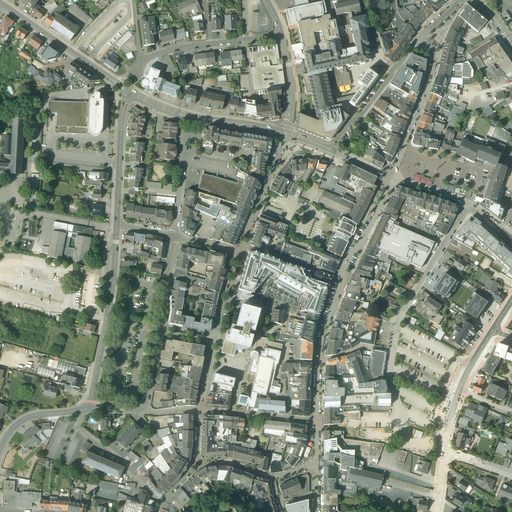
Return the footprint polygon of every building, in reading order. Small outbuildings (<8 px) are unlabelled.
[(38,0),(18,0),(20,1),(19,2),(27,7),(27,6),(29,8),(30,6),(32,8),(35,4),(36,5),(38,0)] [(198,5),(196,5),(196,4),(195,0),(191,2),(185,5),(179,7),(181,12),(185,11),(185,12),(194,8),(196,13),(195,13),(195,14),(201,11),(198,5)] [(357,0),(356,0),(334,5),(335,11),(336,15),(348,13),(350,12),(355,11),(355,14),(361,13),(357,0)] [(398,13),(397,9),(395,0),(383,0),(385,5),(386,11),(389,21),(394,30),(397,34),(404,22),(398,13)] [(422,0),(422,4),(424,6),(425,6),(425,7),(424,7),(431,14),(432,13),(434,13),(435,11),(436,10),(431,3),(429,1),(429,0),(422,0)] [(435,0),(433,1),(431,3),(436,10),(448,1),(447,0),(448,0),(447,0),(435,0)] [(296,7),(285,10),(288,25),(294,24),(296,24),(309,21),(310,22),(319,20),(321,20),(321,18),(322,18),(327,16),(324,1),(308,5),(296,7)] [(145,2),(139,5),(142,11),(148,9),(145,2)] [(93,21),(75,3),(70,7),(89,25),(93,21)] [(36,5),(35,4),(32,8),(29,13),(34,16),(39,9),(40,8),(36,5)] [(414,5),(404,7),(406,10),(410,14),(416,8),(414,6),(414,5)] [(54,10),(56,12),(58,14),(64,11),(60,6),(54,10)] [(431,14),(424,7),(419,12),(426,19),(431,14)] [(467,7),(458,17),(452,27),(463,32),(466,25),(477,33),(486,23),(467,7)] [(403,13),(399,8),(397,9),(398,13),(404,22),(405,23),(407,25),(413,17),(410,14),(406,10),(403,13)] [(39,9),(34,16),(40,20),(44,13),(41,11),(39,9)] [(501,15),(511,30),(511,19),(506,11),(501,15)] [(419,12),(413,17),(420,24),(426,19),(419,12)] [(54,20),(50,26),(70,41),(78,30),(58,15),(54,20)] [(49,16),(44,23),(49,27),(50,26),(54,20),(53,18),(49,16)] [(319,20),(310,22),(312,35),(314,34),(315,40),(314,40),(315,46),(312,47),(313,50),(315,57),(317,57),(326,55),(328,55),(326,43),(339,40),(338,35),(335,21),(328,22),(328,21),(330,20),(329,16),(327,16),(322,18),(321,18),(321,20),(319,20)] [(148,18),(149,22),(146,22),(146,18),(140,19),(144,46),(154,45),(153,35),(156,34),(154,17),(148,18)] [(236,17),(225,18),(226,30),(237,30),(236,17)] [(317,57),(315,57),(313,50),(303,52),(305,59),(308,74),(307,74),(311,93),(316,115),(320,114),(334,111),(341,110),(341,109),(341,105),(333,107),(333,104),(332,101),(325,70),(328,70),(328,72),(331,71),(331,69),(333,69),(337,68),(337,70),(342,69),(342,67),(345,66),(348,66),(348,68),(353,67),(353,64),(356,64),(356,66),(365,64),(364,62),(368,61),(366,55),(365,46),(368,46),(365,34),(364,30),(368,29),(365,17),(352,20),(349,20),(348,21),(349,25),(351,33),(355,49),(353,49),(343,51),(341,52),(339,40),(326,43),(328,55),(326,55),(317,57)] [(413,17),(407,25),(414,31),(420,24),(413,17)] [(12,23),(5,18),(3,21),(0,25),(0,38),(3,40),(3,39),(5,36),(5,34),(8,31),(9,29),(12,23)] [(219,20),(211,21),(212,31),(220,31),(220,30),(220,24),(219,20)] [(312,35),(310,22),(309,21),(296,24),(300,44),(301,44),(302,47),(302,50),(301,50),(302,53),(303,52),(313,50),(312,47),(315,46),(314,40),(315,40),(314,34),(312,35)] [(407,25),(405,23),(404,22),(397,34),(398,36),(407,43),(408,42),(409,42),(411,39),(411,38),(412,36),(413,36),(415,33),(414,32),(414,31),(407,25)] [(202,24),(195,24),(195,32),(203,32),(202,24)] [(349,25),(338,28),(339,35),(338,35),(339,40),(341,52),(343,51),(353,49),(355,49),(351,33),(349,25)] [(452,27),(446,42),(457,47),(463,32),(452,27)] [(27,34),(20,29),(15,36),(22,41),(27,34)] [(184,29),(172,32),(174,39),(174,40),(174,42),(185,39),(184,29)] [(394,30),(390,32),(390,35),(391,37),(394,44),(402,50),(407,43),(398,36),(397,34),(394,30)] [(128,32),(122,38),(126,42),(132,36),(131,35),(128,32)] [(168,32),(159,34),(161,43),(168,42),(168,41),(170,40),(168,32)] [(371,45),(369,33),(368,33),(365,34),(368,46),(365,46),(366,55),(368,55),(368,52),(374,50),(373,44),(371,45)] [(391,37),(390,35),(380,38),(386,55),(384,57),(393,63),(402,50),(394,44),(391,37)] [(479,36),(469,41),(469,42),(472,47),(482,41),(479,36)] [(42,43),(33,37),(29,44),(35,47),(38,49),(42,43)] [(122,38),(116,44),(118,47),(120,48),(126,42),(122,38)] [(494,38),(468,53),(469,57),(471,60),(478,56),(491,49),(499,44),(494,38)] [(457,47),(446,42),(439,65),(450,66),(451,65),(453,58),(453,55),(455,56),(456,52),(462,54),(463,49),(457,47)] [(24,46),(21,43),(15,52),(19,54),(21,50),(24,46)] [(277,44),(247,48),(253,92),(263,90),(266,90),(283,88),(285,87),(282,65),(283,65),(283,64),(282,60),(282,59),(281,59),(279,59),(277,44)] [(499,44),(491,49),(492,50),(494,49),(499,58),(497,59),(498,62),(507,56),(499,44)] [(45,49),(40,57),(47,62),(55,60),(60,54),(48,45),(45,49)] [(45,49),(42,47),(37,55),(40,57),(45,49)] [(494,49),(492,50),(491,49),(478,56),(480,58),(484,66),(485,67),(497,59),(499,58),(494,49)] [(33,57),(21,50),(19,54),(29,61),(33,57)] [(302,53),(301,50),(294,52),(294,54),(293,55),(296,65),(300,64),(300,63),(302,62),(302,60),(305,59),(303,52),(302,53)] [(241,51),(230,52),(231,62),(242,60),(241,51)] [(230,52),(220,54),(221,61),(222,68),(232,66),(231,62),(230,52)] [(214,54),(205,55),(206,65),(206,66),(213,65),(212,64),(215,63),(214,54)] [(205,55),(194,56),(195,66),(206,65),(205,55)] [(426,61),(411,55),(407,61),(404,65),(411,68),(413,65),(418,66),(418,70),(424,73),(426,61)] [(468,62),(467,62),(468,64),(475,61),(480,58),(478,56),(471,60),(468,62)] [(498,62),(497,62),(498,63),(501,68),(507,76),(509,80),(511,78),(511,63),(507,56),(498,62)] [(104,64),(113,70),(116,66),(118,63),(109,57),(107,60),(104,64)] [(185,58),(177,60),(179,68),(187,66),(185,58)] [(480,58),(475,61),(479,69),(484,66),(480,58)] [(467,62),(465,63),(461,64),(451,65),(450,66),(439,65),(436,78),(462,79),(467,79),(472,78),(473,72),(468,64),(467,62)] [(78,67),(71,63),(67,69),(74,74),(78,67)] [(27,70),(35,76),(38,71),(35,69),(35,68),(30,65),(27,70)] [(404,65),(389,85),(400,91),(404,85),(409,87),(406,94),(416,100),(419,92),(424,73),(418,70),(416,75),(409,71),(411,68),(404,65)] [(501,68),(497,70),(493,65),(484,71),(489,79),(493,77),(496,83),(507,76),(501,68)] [(345,66),(342,67),(342,69),(337,70),(337,68),(333,69),(337,87),(351,84),(348,73),(347,73),(345,66)] [(101,82),(79,67),(78,67),(74,74),(72,77),(78,81),(78,80),(85,85),(95,83),(95,84),(99,83),(99,82),(101,82)] [(154,69),(150,67),(145,79),(146,80),(145,80),(144,80),(143,81),(142,82),(141,84),(142,85),(142,87),(143,88),(145,88),(146,88),(148,87),(150,88),(150,90),(153,91),(158,78),(160,73),(154,70),(154,69)] [(53,74),(47,70),(43,75),(43,74),(39,80),(49,87),(54,79),(57,75),(54,73),(53,74)] [(349,103),(356,108),(367,93),(366,92),(367,90),(368,91),(378,78),(368,70),(358,83),(362,86),(354,96),(351,100),(349,103)] [(43,74),(38,71),(35,76),(34,77),(39,80),(43,74)] [(307,74),(302,75),(306,94),(311,93),(307,74)] [(467,79),(462,79),(462,85),(468,86),(478,81),(476,77),(472,78),(467,79)] [(165,81),(158,78),(153,91),(161,93),(165,82),(165,81)] [(462,79),(436,78),(433,85),(444,90),(458,95),(460,96),(460,91),(455,90),(456,85),(462,85),(462,79)] [(181,87),(165,82),(161,93),(170,96),(171,97),(172,97),(177,99),(181,87)] [(485,82),(480,85),(482,91),(489,89),(485,82)] [(444,90),(433,85),(430,94),(438,97),(438,98),(438,99),(441,100),(444,90)] [(283,88),(266,90),(268,98),(269,104),(268,105),(269,106),(279,105),(279,104),(280,104),(281,103),(282,101),(282,99),(281,99),(281,96),(283,96),(283,95),(283,93),(284,92),(283,88)] [(197,91),(187,89),(184,102),(194,105),(197,91)] [(406,100),(387,89),(384,93),(400,103),(402,104),(406,100)] [(458,95),(444,90),(441,100),(452,105),(454,101),(453,101),(454,99),(456,100),(458,95)] [(502,91),(496,94),(498,101),(505,97),(502,91)] [(214,94),(203,92),(200,106),(211,108),(214,94)] [(400,103),(384,93),(379,99),(389,105),(395,109),(399,111),(401,105),(402,104),(400,103)] [(407,95),(404,93),(403,96),(407,98),(406,100),(414,104),(416,100),(407,95)] [(93,96),(92,98),(90,99),(89,101),(89,103),(88,128),(88,131),(89,133),(91,135),(93,136),(95,137),(97,136),(99,135),(100,134),(101,132),(102,131),(103,129),(104,104),(104,101),(103,100),(102,98),(100,96),(99,95),(97,94),(95,95),(93,96)] [(224,97),(214,94),(211,108),(221,111),(224,97)] [(438,97),(430,94),(427,101),(435,105),(438,99),(438,98),(438,97)] [(230,99),(227,111),(228,111),(228,112),(228,113),(230,113),(232,113),(232,114),(234,114),(234,113),(236,113),(237,113),(239,104),(238,101),(230,100),(230,99)] [(379,99),(373,106),(383,113),(389,105),(379,99)] [(254,102),(246,100),(245,103),(245,110),(244,114),(246,115),(247,115),(248,116),(249,117),(251,117),(252,117),(253,117),(254,116),(257,117),(255,107),(254,102)] [(406,100),(402,104),(401,105),(411,111),(414,104),(406,100)] [(89,103),(48,101),(48,114),(57,114),(56,126),(56,127),(59,127),(67,127),(67,134),(68,134),(87,135),(87,128),(88,128),(89,103)] [(435,105),(427,101),(424,110),(432,113),(434,110),(448,115),(448,114),(449,112),(443,109),(435,105)] [(241,104),(239,104),(237,113),(244,114),(245,110),(245,105),(241,104)] [(259,106),(255,107),(257,117),(268,116),(268,114),(269,113),(269,115),(270,115),(270,118),(271,118),(273,118),(274,118),(273,118),(275,117),(275,118),(276,118),(276,117),(278,117),(278,114),(280,114),(281,114),(279,105),(269,106),(268,105),(267,105),(266,105),(259,106)] [(411,111),(401,105),(399,111),(397,114),(408,119),(411,111)] [(489,106),(482,109),(488,118),(494,114),(489,106)] [(141,110),(138,114),(133,110),(132,110),(132,117),(145,118),(146,110),(141,110)] [(322,124),(320,114),(316,115),(317,121),(317,122),(298,114),(297,129),(324,140),(324,138),(329,140),(330,140),(331,140),(332,139),(348,117),(345,114),(342,112),(341,110),(334,111),(336,121),(322,124)] [(432,113),(424,110),(422,115),(432,118),(432,117),(433,115),(433,114),(432,113)] [(334,111),(320,114),(322,124),(336,121),(334,111)] [(25,114),(14,113),(12,137),(11,156),(11,164),(10,173),(10,174),(12,174),(12,175),(19,175),(19,174),(21,174),(23,136),(25,136),(25,132),(24,132),(25,114)] [(408,119),(397,114),(396,116),(400,118),(400,120),(406,122),(408,119)] [(464,133),(471,135),(473,130),(472,130),(477,116),(471,114),(464,133)] [(433,124),(430,123),(432,118),(422,115),(420,122),(429,126),(432,127),(433,124)] [(406,122),(400,120),(395,118),(396,117),(394,116),(392,119),(398,123),(405,126),(406,122)] [(145,118),(132,117),(132,126),(131,126),(131,134),(131,135),(131,137),(137,137),(140,137),(141,131),(142,131),(142,127),(143,127),(144,123),(145,123),(145,118)] [(397,127),(389,123),(384,119),(379,127),(385,131),(388,133),(391,134),(400,138),(403,130),(397,127)] [(405,126),(398,123),(392,119),(389,123),(397,127),(403,130),(405,126)] [(429,126),(420,122),(417,130),(422,131),(421,134),(425,135),(426,134),(427,131),(429,126)] [(177,124),(164,123),(163,126),(162,134),(162,138),(176,139),(176,133),(176,131),(177,131),(177,130),(177,128),(177,127),(177,124)] [(438,124),(434,123),(433,124),(432,127),(432,128),(443,131),(444,126),(438,124)] [(379,127),(372,124),(370,128),(383,136),(383,135),(385,131),(379,127)] [(216,129),(208,127),(208,129),(205,128),(201,152),(211,154),(213,144),(217,145),(217,144),(217,142),(219,130),(216,130),(216,129)] [(231,132),(219,130),(217,142),(229,144),(231,132)] [(436,137),(434,137),(428,136),(426,136),(425,135),(421,134),(422,131),(417,130),(414,136),(421,139),(421,138),(423,140),(426,140),(427,140),(433,141),(438,141),(438,138),(436,137)] [(243,134),(231,132),(229,144),(241,146),(241,145),(243,135),(243,134)] [(471,135),(464,133),(463,137),(462,140),(461,142),(457,153),(467,156),(474,137),(471,135)] [(391,134),(389,138),(388,142),(397,146),(400,138),(391,134)] [(447,143),(443,142),(441,150),(448,151),(451,144),(453,135),(450,134),(447,143)] [(243,135),(241,145),(259,148),(258,153),(267,155),(269,155),(271,143),(269,143),(270,141),(266,140),(266,139),(243,135)] [(421,139),(414,136),(412,143),(413,145),(425,147),(426,140),(423,140),(421,138),(421,139)] [(12,137),(5,137),(4,155),(11,156),(12,137)] [(484,140),(474,137),(467,156),(476,160),(477,158),(484,140)] [(388,142),(382,139),(380,138),(378,140),(377,142),(377,143),(380,146),(381,146),(382,147),(383,148),(385,147),(388,142)] [(506,146),(485,138),(484,140),(477,158),(497,166),(498,165),(502,155),(506,146)] [(438,141),(433,141),(427,140),(426,140),(425,147),(428,147),(428,149),(437,150),(440,142),(438,141)] [(461,142),(456,141),(456,145),(451,144),(448,151),(457,153),(461,142)] [(397,146),(388,142),(385,147),(395,152),(397,146)] [(137,143),(134,143),(133,148),(131,148),(130,152),(130,160),(130,163),(133,163),(139,163),(140,157),(141,157),(141,153),(142,153),(143,149),(144,149),(144,144),(137,143)] [(165,145),(161,144),(161,145),(160,159),(174,161),(174,160),(175,146),(165,145)] [(375,152),(369,147),(365,154),(373,157),(375,152)] [(395,152),(385,147),(383,148),(383,149),(384,150),(383,152),(385,154),(392,158),(395,152)] [(384,155),(376,148),(374,151),(375,152),(382,158),(384,155)] [(258,153),(254,152),(252,167),(256,170),(264,175),(264,173),(266,161),(266,160),(267,156),(267,155),(258,153)] [(382,158),(375,152),(373,157),(370,164),(381,169),(385,161),(383,159),(382,158)] [(392,158),(385,154),(384,155),(382,158),(385,161),(389,164),(392,158)] [(297,155),(294,156),(293,156),(291,157),(290,159),(290,162),(289,162),(291,168),(292,171),(294,175),(292,181),(294,183),(299,182),(303,176),(305,173),(305,170),(306,166),(307,160),(306,160),(306,159),(303,156),(301,155),(297,155)] [(316,161),(307,160),(306,166),(305,170),(305,173),(303,176),(302,179),(306,182),(308,180),(308,179),(312,173),(316,161)] [(322,162),(318,161),(317,164),(316,169),(313,175),(317,177),(320,170),(322,162)] [(289,162),(279,172),(277,175),(285,179),(292,171),(290,169),(291,168),(289,162)] [(326,163),(322,162),(320,170),(317,177),(320,178),(321,178),(324,171),(326,163)] [(0,163),(0,172),(10,173),(11,164),(6,164),(0,163)] [(345,165),(344,164),(343,164),(343,166),(342,168),(339,177),(336,185),(346,190),(348,185),(349,184),(345,183),(347,179),(346,178),(350,167),(349,167),(348,168),(347,167),(348,166),(347,166),(346,166),(345,166),(345,165)] [(377,178),(351,165),(350,167),(346,178),(347,179),(345,183),(349,184),(348,185),(353,187),(352,188),(355,189),(357,187),(358,187),(361,180),(373,186),(377,178)] [(511,169),(498,165),(497,166),(495,174),(505,177),(503,184),(505,184),(511,186),(511,169)] [(238,170),(236,168),(234,176),(236,180),(238,180),(239,180),(243,188),(248,176),(242,173),(238,170)] [(139,169),(132,169),(132,173),(130,173),(129,178),(129,186),(129,188),(135,189),(138,189),(138,182),(140,182),(140,178),(141,178),(141,174),(143,174),(143,169),(139,169)] [(264,175),(256,170),(253,179),(260,183),(264,175)] [(292,171),(285,179),(286,180),(289,181),(290,179),(292,181),(294,175),(292,171)] [(495,174),(492,173),(491,177),(489,177),(488,180),(490,181),(484,199),(486,200),(497,203),(503,184),(505,177),(495,174)] [(237,184),(211,176),(211,177),(202,174),(198,189),(210,192),(209,196),(209,197),(220,200),(218,205),(234,211),(234,213),(235,213),(238,206),(236,205),(243,188),(239,180),(238,180),(237,184)] [(431,186),(433,179),(415,174),(413,180),(431,186)] [(277,175),(273,184),(283,190),(284,190),(285,190),(290,181),(288,181),(289,181),(286,180),(285,179),(277,175)] [(250,177),(248,176),(243,188),(236,205),(238,206),(249,211),(260,183),(253,179),(250,177)] [(373,186),(361,180),(358,187),(359,187),(363,188),(373,193),(376,187),(373,186)] [(292,182),(287,192),(287,191),(288,193),(287,195),(290,196),(298,200),(303,190),(296,185),(295,184),(292,182)] [(283,190),(273,184),(272,185),(269,190),(270,190),(269,191),(280,196),(282,197),(284,193),(285,190),(284,190),(283,190)] [(503,184),(497,203),(499,204),(505,184),(503,184)] [(447,185),(446,191),(465,195),(466,190),(447,185)] [(100,187),(95,186),(95,192),(93,192),(93,196),(91,196),(91,199),(93,199),(101,199),(101,192),(100,192),(100,187)] [(363,188),(359,187),(356,194),(370,200),(373,193),(363,188)] [(404,189),(397,187),(392,196),(409,202),(408,207),(413,209),(417,194),(411,192),(411,191),(404,189)] [(354,205),(324,191),(322,194),(320,199),(319,202),(343,214),(349,216),(349,217),(359,222),(365,210),(354,206),(355,205),(354,204),(354,205)] [(356,194),(352,192),(350,195),(357,198),(356,201),(354,200),(352,204),(354,204),(355,205),(354,206),(365,210),(370,200),(356,194)] [(418,194),(417,193),(417,194),(413,209),(420,211),(425,212),(425,210),(430,197),(429,197),(429,196),(428,196),(428,195),(426,195),(425,195),(426,195),(424,194),(423,194),(422,194),(422,195),(420,194),(419,193),(418,194)] [(196,197),(186,194),(184,205),(194,209),(196,199),(198,198),(198,197),(196,197)] [(343,196),(342,199),(352,204),(354,200),(343,195),(343,196)] [(392,196),(383,215),(402,223),(400,228),(408,231),(411,226),(415,228),(418,219),(418,216),(420,211),(413,209),(408,207),(409,202),(392,196)] [(220,200),(209,197),(208,201),(212,202),(218,205),(220,200)] [(430,197),(425,210),(433,213),(437,199),(436,199),(437,199),(430,197)] [(440,200),(437,199),(433,213),(439,215),(441,210),(444,202),(444,201),(443,200),(442,200),(441,199),(440,200)] [(497,203),(486,200),(485,204),(481,203),(480,206),(501,221),(503,215),(502,215),(503,214),(504,212),(504,211),(504,210),(505,208),(498,206),(499,204),(497,203)] [(452,204),(451,204),(451,205),(450,204),(450,203),(448,203),(448,202),(446,202),(444,202),(441,210),(447,212),(445,216),(448,217),(450,217),(454,219),(454,217),(455,217),(456,215),(455,215),(456,213),(456,212),(457,211),(456,211),(456,210),(457,211),(457,209),(458,207),(455,206),(454,205),(454,206),(454,205),(452,205),(452,204)] [(184,205),(183,204),(182,219),(192,220),(194,221),(198,222),(198,221),(199,218),(195,217),(198,211),(194,209),(184,205)] [(234,211),(218,205),(217,208),(220,209),(234,216),(235,213),(234,213),(234,211)] [(101,206),(92,206),(92,209),(92,214),(92,216),(100,216),(101,206)] [(134,206),(127,206),(126,218),(133,218),(134,208),(134,206)] [(217,208),(212,206),(208,215),(215,218),(220,209),(217,208)] [(249,211),(238,206),(235,213),(234,216),(237,217),(245,220),(249,211)] [(141,208),(134,208),(133,218),(137,219),(137,220),(139,220),(140,220),(141,209),(141,208)] [(148,210),(141,209),(140,220),(144,220),(144,221),(147,221),(147,222),(148,210)] [(234,216),(220,209),(215,218),(220,220),(231,225),(233,226),(237,217),(234,216)] [(155,211),(148,210),(147,222),(150,222),(150,221),(154,221),(155,211)] [(447,212),(441,210),(439,215),(438,216),(436,221),(440,223),(443,224),(445,216),(447,212)] [(162,211),(155,211),(154,221),(154,222),(158,223),(158,224),(161,224),(161,223),(162,211)] [(171,212),(162,211),(161,223),(165,223),(165,224),(168,224),(170,222),(170,220),(171,220),(171,217),(171,212)] [(342,217),(331,212),(329,216),(341,220),(341,221),(343,218),(343,217),(342,217)] [(349,216),(343,214),(342,217),(343,217),(343,218),(356,225),(357,225),(359,222),(349,217),(349,216)] [(288,227),(261,215),(258,222),(286,233),(288,227)] [(381,219),(368,246),(377,250),(389,255),(395,257),(421,269),(430,253),(434,243),(408,231),(400,228),(401,224),(383,215),(381,219)] [(426,222),(423,231),(429,234),(431,230),(436,221),(438,216),(432,215),(432,216),(429,215),(426,222)] [(448,217),(445,216),(443,224),(450,227),(454,219),(450,217),(448,217)] [(476,242),(482,248),(493,235),(472,216),(457,233),(454,239),(465,245),(472,249),(476,242)] [(245,220),(237,217),(233,226),(241,230),(245,220)] [(356,225),(343,218),(341,221),(341,220),(340,222),(339,221),(337,225),(335,223),(333,227),(334,228),(333,231),(335,232),(334,236),(332,235),(331,235),(333,236),(348,242),(347,243),(348,243),(351,235),(353,236),(356,229),(355,228),(356,225)] [(192,220),(182,219),(180,230),(182,232),(191,238),(195,230),(196,228),(193,227),(194,226),(194,225),(193,225),(193,224),(192,224),(191,224),(192,220)] [(426,222),(418,219),(415,228),(423,231),(426,222)] [(231,225),(220,220),(212,239),(217,241),(224,243),(231,225)] [(68,225),(55,222),(53,230),(53,231),(66,234),(68,225)] [(286,233),(258,222),(250,245),(260,249),(262,242),(263,238),(265,232),(267,233),(270,234),(271,238),(274,236),(275,238),(277,237),(278,240),(281,238),(284,239),(286,233)] [(440,223),(435,232),(444,236),(450,227),(443,224),(440,223)] [(92,229),(68,225),(66,234),(65,237),(70,238),(77,239),(78,236),(89,239),(90,236),(92,230),(92,229)] [(233,226),(231,225),(224,243),(234,246),(241,230),(233,226)] [(53,231),(52,231),(52,232),(50,247),(48,253),(48,256),(47,257),(61,259),(61,258),(63,247),(65,237),(66,234),(53,231)] [(145,235),(134,233),(134,234),(134,242),(137,243),(144,244),(143,244),(144,244),(145,235)] [(132,235),(129,234),(129,235),(126,234),(124,245),(127,246),(133,247),(134,242),(134,234),(132,234),(132,235)] [(155,237),(145,235),(144,244),(147,245),(147,246),(152,247),(155,237)] [(348,242),(333,236),(331,235),(326,247),(328,248),(326,251),(334,254),(336,255),(341,258),(348,243),(347,243),(348,242)] [(511,252),(493,235),(482,248),(502,267),(506,270),(502,275),(511,281),(511,252)] [(89,239),(78,236),(77,239),(75,249),(73,260),(73,262),(86,264),(91,239),(89,239)] [(163,239),(155,237),(152,247),(154,248),(154,247),(159,248),(158,257),(158,258),(160,258),(163,259),(166,242),(163,239)] [(280,243),(278,247),(273,249),(274,251),(272,252),(273,254),(279,256),(280,255),(285,240),(284,239),(283,241),(280,243)] [(465,245),(454,239),(453,239),(450,244),(462,250),(465,245)] [(137,243),(134,242),(133,247),(133,254),(136,255),(139,256),(140,257),(141,252),(136,251),(137,243)] [(313,260),(315,255),(313,254),(312,256),(308,255),(309,253),(308,252),(285,244),(281,256),(309,265),(311,259),(313,260)] [(465,245),(462,250),(471,255),(471,254),(473,251),(473,250),(472,249),(465,245)] [(323,250),(311,246),(308,252),(309,253),(308,255),(312,256),(313,254),(315,255),(323,258),(324,254),(322,253),(323,250)] [(377,250),(368,246),(363,256),(374,258),(377,251),(377,250)] [(68,248),(63,247),(61,258),(73,260),(75,249),(68,248)] [(209,253),(187,248),(186,250),(180,249),(178,256),(177,256),(175,268),(186,271),(187,271),(188,265),(187,265),(188,261),(207,265),(209,253)] [(389,255),(377,250),(377,251),(374,258),(377,258),(376,261),(377,262),(381,263),(390,265),(391,261),(387,259),(388,258),(389,255)] [(259,255),(255,254),(249,252),(241,281),(239,290),(240,290),(242,291),(251,293),(252,294),(258,287),(262,283),(265,280),(268,276),(271,272),(274,274),(277,275),(277,276),(277,277),(277,279),(277,280),(277,281),(276,281),(276,282),(275,282),(274,281),(273,281),(278,287),(281,290),(285,293),(288,295),(292,297),(295,298),(298,299),(297,299),(298,297),(300,295),(302,294),(304,294),(305,295),(306,295),(306,296),(307,296),(307,297),(308,298),(308,299),(308,301),(307,303),(306,305),(305,307),(304,308),(302,310),(301,311),(303,312),(308,312),(313,313),(318,315),(318,311),(318,306),(319,305),(320,302),(321,299),(324,295),(326,291),(326,290),(326,289),(326,288),(327,286),(326,286),(327,286),(329,286),(314,280),(312,280),(308,279),(310,272),(306,271),(300,270),(297,269),(291,267),(285,265),(279,263),(274,260),(270,258),(266,257),(263,256),(263,255),(262,255),(261,255),(259,255)] [(226,256),(217,254),(217,255),(209,253),(207,265),(214,267),(214,268),(223,270),(226,256)] [(333,257),(325,253),(324,254),(323,258),(338,264),(338,265),(340,260),(335,258),(336,255),(334,254),(333,257)] [(315,255),(313,260),(327,265),(325,270),(334,273),(338,265),(338,264),(323,258),(315,255)] [(374,258),(363,256),(360,261),(358,265),(362,267),(372,270),(371,272),(377,274),(378,271),(381,272),(381,271),(379,270),(381,263),(377,262),(376,261),(377,258),(374,258)] [(129,259),(124,258),(124,265),(133,266),(133,259),(133,258),(130,258),(129,258),(129,259)] [(458,258),(454,265),(463,271),(467,264),(458,258)] [(390,265),(381,263),(379,270),(381,271),(381,272),(383,273),(387,274),(390,265)] [(156,265),(151,264),(151,267),(150,273),(161,275),(162,266),(158,266),(158,265),(156,265)] [(372,270),(362,267),(358,265),(356,270),(371,274),(371,272),(372,270)] [(186,271),(175,268),(174,273),(186,276),(186,271)] [(214,268),(212,273),(224,276),(225,270),(223,270),(214,268)] [(371,274),(356,270),(353,275),(359,276),(371,278),(372,274),(371,274)] [(319,272),(316,272),(310,271),(310,272),(308,279),(312,280),(314,280),(329,286),(332,277),(319,272)] [(381,272),(378,271),(377,274),(374,280),(378,282),(381,276),(382,276),(383,273),(381,272)] [(186,276),(174,273),(173,281),(204,289),(219,293),(222,283),(217,281),(211,279),(207,278),(206,277),(205,281),(186,276)] [(225,278),(224,276),(212,273),(211,279),(217,281),(222,283),(222,281),(224,280),(225,278)] [(455,279),(445,273),(441,280),(440,279),(437,283),(438,283),(434,290),(446,298),(449,294),(450,294),(456,286),(455,285),(458,281),(455,279)] [(373,282),(360,279),(360,280),(358,279),(359,276),(353,275),(352,277),(349,285),(368,291),(372,291),(373,292),(378,293),(385,277),(382,276),(381,276),(378,282),(374,280),(373,282)] [(185,288),(186,284),(174,281),(171,297),(183,299),(185,292),(186,291),(186,290),(185,288)] [(493,283),(492,282),(491,282),(490,282),(489,283),(485,288),(488,290),(502,300),(504,296),(501,294),(501,293),(499,293),(496,291),(499,288),(500,288),(500,286),(500,285),(494,281),(493,283)] [(186,290),(186,291),(187,291),(189,293),(189,295),(196,297),(197,295),(199,293),(203,294),(204,289),(186,284),(185,288),(186,290)] [(349,285),(346,292),(358,295),(359,293),(367,294),(367,293),(368,291),(349,285)] [(406,291),(399,287),(395,293),(402,297),(406,291)] [(480,296),(482,293),(474,288),(472,291),(477,294),(480,296)] [(219,293),(204,289),(203,294),(202,297),(200,296),(198,302),(204,304),(216,307),(219,293)] [(251,293),(242,291),(240,290),(239,293),(239,295),(239,297),(239,300),(239,301),(239,300),(242,300),(244,300),(247,299),(249,298),(249,299),(251,298),(254,297),(250,296),(251,293)] [(502,300),(488,290),(486,292),(489,293),(488,294),(492,297),(500,303),(502,300)] [(358,295),(346,292),(343,299),(355,301),(360,302),(363,302),(364,298),(359,298),(360,295),(358,295)] [(465,311),(477,319),(482,313),(483,313),(485,310),(484,309),(489,302),(480,296),(477,294),(474,299),(473,298),(467,307),(468,307),(465,311)] [(171,311),(182,313),(184,299),(183,299),(171,297),(170,302),(171,302),(170,306),(171,306),(171,311)] [(429,297),(428,297),(427,298),(424,303),(420,301),(415,310),(423,315),(427,309),(436,315),(442,307),(429,297)] [(355,301),(343,299),(339,310),(351,314),(351,313),(355,301)] [(216,307),(204,304),(201,319),(212,321),(213,321),(215,312),(216,307)] [(236,326),(233,325),(230,336),(226,335),(221,353),(234,356),(235,352),(238,352),(238,353),(242,353),(242,351),(247,350),(246,352),(247,351),(248,350),(249,349),(250,348),(250,347),(253,336),(248,335),(250,330),(254,331),(260,310),(242,305),(236,326)] [(275,311),(273,310),(271,322),(282,325),(283,313),(275,311)] [(351,314),(339,310),(335,320),(359,324),(362,324),(364,324),(367,315),(351,313),(351,314)] [(182,313),(171,311),(169,324),(183,326),(184,317),(181,316),(182,313)] [(315,314),(308,313),(303,312),(301,317),(306,319),(317,322),(319,316),(315,314)] [(388,320),(377,314),(375,318),(380,320),(386,322),(388,320)] [(369,315),(367,315),(364,324),(362,324),(368,332),(375,333),(380,320),(375,318),(369,315)] [(439,315),(434,322),(438,324),(443,318),(439,315)] [(194,319),(184,317),(183,326),(182,328),(192,330),(192,331),(204,333),(204,331),(210,332),(211,326),(212,321),(201,319),(200,324),(194,323),(194,319)] [(417,320),(411,317),(408,322),(414,325),(417,320)] [(301,321),(289,318),(287,319),(285,328),(281,328),(281,332),(280,334),(301,340),(301,337),(305,322),(303,322),(303,321),(302,321),(302,320),(301,320),(301,321)] [(317,322),(306,319),(306,321),(305,322),(301,337),(301,340),(304,341),(311,345),(312,342),(313,341),(314,339),(313,339),(315,333),(314,333),(316,327),(317,324),(317,322)] [(335,320),(332,329),(352,332),(357,333),(359,324),(335,320)] [(466,322),(461,329),(457,326),(455,330),(458,332),(452,340),(455,342),(455,343),(460,346),(463,348),(475,330),(476,329),(471,325),(466,322)] [(474,322),(471,325),(476,329),(475,330),(478,332),(481,327),(474,322)] [(368,332),(362,324),(359,324),(357,333),(358,337),(359,343),(360,343),(373,345),(375,333),(368,332)] [(95,327),(87,325),(86,328),(85,331),(91,333),(94,333),(95,327)] [(352,332),(332,329),(329,340),(340,342),(341,342),(342,342),(344,342),(345,340),(347,340),(351,340),(352,332)] [(441,340),(445,333),(439,329),(435,337),(441,340)] [(282,345),(267,342),(268,339),(260,338),(260,334),(258,334),(256,341),(257,341),(255,350),(254,350),(254,351),(255,351),(254,352),(252,352),(251,353),(250,354),(249,356),(250,358),(251,359),(252,360),(248,374),(248,375),(248,374),(255,375),(251,392),(257,394),(265,396),(266,392),(270,392),(271,386),(276,364),(277,365),(282,345)] [(301,340),(280,334),(279,341),(291,342),(295,343),(294,354),(296,354),(295,358),(299,359),(300,359),(300,360),(311,361),(312,345),(311,345),(304,341),(301,340)] [(358,337),(351,340),(347,340),(351,348),(359,343),(358,337)] [(340,342),(329,340),(326,357),(335,355),(341,353),(340,351),(339,351),(338,349),(340,342)] [(345,340),(344,342),(342,342),(341,342),(344,347),(340,348),(342,352),(351,348),(347,340),(345,340)] [(191,344),(174,341),(174,342),(166,341),(165,349),(164,349),(163,351),(162,351),(160,358),(171,361),(173,352),(189,355),(191,344)] [(205,347),(191,344),(189,355),(194,356),(202,357),(205,347)] [(511,350),(509,350),(509,348),(499,345),(498,349),(496,348),(483,371),(492,376),(501,359),(505,360),(511,362),(511,350)] [(384,351),(375,350),(374,352),(371,351),(370,357),(361,356),(360,356),(364,367),(369,366),(372,382),(381,380),(382,381),(387,353),(384,351)] [(359,351),(346,356),(348,363),(346,363),(349,370),(348,370),(350,375),(351,379),(355,378),(357,384),(372,382),(369,366),(364,367),(360,356),(361,356),(359,351)] [(202,357),(194,356),(192,367),(202,368),(203,366),(202,365),(203,358),(202,357)] [(345,357),(337,358),(339,365),(346,363),(348,363),(346,356),(345,357)] [(78,364),(59,358),(58,362),(75,367),(77,367),(78,364)] [(58,362),(49,359),(47,366),(56,369),(60,370),(73,374),(73,373),(75,367),(58,362)] [(47,366),(39,364),(36,374),(53,379),(55,373),(56,369),(47,366)] [(310,364),(284,364),(283,364),(282,365),(281,373),(285,373),(288,373),(293,372),(298,373),(302,373),(310,374),(311,365),(310,364)] [(339,365),(332,366),(331,366),(325,366),(325,377),(335,378),(337,378),(340,378),(341,379),(341,376),(341,375),(338,374),(339,373),(338,371),(346,370),(345,364),(339,365)] [(77,367),(75,367),(73,373),(83,376),(85,369),(86,370),(86,369),(77,367)] [(192,367),(188,367),(186,379),(199,381),(202,368),(192,367)] [(74,376),(65,374),(65,375),(63,376),(63,378),(64,379),(64,380),(72,382),(73,378),(74,376)] [(226,395),(231,396),(235,379),(215,374),(210,393),(218,395),(218,394),(226,395)] [(166,375),(157,375),(156,382),(156,383),(167,384),(168,379),(168,375),(166,375)] [(480,377),(479,377),(476,383),(483,386),(485,380),(480,377)] [(73,378),(72,382),(71,385),(70,385),(70,386),(71,386),(80,388),(82,380),(73,378)] [(310,379),(303,379),(296,378),(295,378),(289,378),(289,386),(298,387),(310,387),(310,379)] [(342,386),(334,387),(334,386),(332,386),(332,392),(345,391),(346,391),(346,396),(357,396),(356,391),(352,391),(351,387),(352,387),(352,384),(357,384),(355,378),(351,379),(347,379),(347,382),(347,383),(342,383),(342,386)] [(170,379),(168,379),(167,384),(184,387),(185,382),(175,380),(170,379)] [(199,381),(186,379),(185,382),(184,387),(197,390),(199,381)] [(372,382),(357,384),(358,389),(373,389),(373,391),(389,390),(386,381),(382,381),(381,380),(372,382)] [(332,381),(324,381),(324,398),(332,397),(332,392),(332,386),(332,381)] [(50,384),(45,383),(43,389),(45,390),(43,395),(55,398),(57,391),(61,392),(62,388),(57,386),(56,389),(49,387),(50,384)] [(167,384),(156,383),(155,391),(165,393),(167,384)] [(476,383),(473,391),(481,394),(484,386),(483,386),(476,383)] [(184,387),(167,384),(165,393),(172,394),(173,393),(178,393),(176,401),(182,400),(184,387)] [(492,384),(491,386),(487,394),(488,395),(488,393),(495,396),(499,388),(492,384)] [(280,388),(271,386),(270,392),(279,394),(280,388)] [(197,390),(184,387),(182,400),(185,400),(195,401),(195,399),(196,399),(197,397),(196,397),(197,396),(197,394),(197,393),(198,392),(197,391),(197,390)] [(507,391),(499,388),(495,396),(503,400),(502,401),(503,401),(507,392),(507,391)] [(310,392),(300,392),(291,391),(289,391),(290,396),(292,400),(310,401),(310,392)] [(250,398),(248,398),(248,397),(240,395),(237,405),(246,407),(246,406),(248,407),(247,408),(253,410),(257,394),(251,392),(250,398)] [(218,395),(210,393),(209,395),(208,395),(207,399),(208,399),(207,401),(219,403),(220,398),(224,399),(226,395),(218,394),(218,395)] [(265,396),(257,394),(253,410),(252,411),(261,412),(261,413),(264,413),(264,412),(268,413),(269,401),(270,397),(265,396)] [(389,394),(378,395),(378,402),(377,403),(378,403),(378,405),(377,405),(390,406),(390,405),(390,403),(390,395),(390,394),(389,394)] [(207,401),(206,405),(208,407),(222,409),(225,409),(225,410),(226,410),(226,409),(229,410),(229,407),(230,407),(230,406),(229,406),(230,403),(231,396),(226,395),(224,399),(220,398),(219,403),(207,401)] [(357,396),(346,396),(340,397),(340,407),(341,406),(359,405),(362,405),(377,405),(378,405),(378,403),(377,403),(378,402),(378,395),(357,396)] [(332,397),(324,398),(324,408),(337,408),(340,407),(338,407),(338,397),(340,397),(332,397)] [(182,400),(168,401),(168,405),(168,408),(185,406),(185,400),(182,400)] [(284,402),(269,401),(268,413),(282,414),(281,415),(285,415),(285,412),(285,408),(284,402)] [(488,409),(478,405),(477,406),(470,403),(463,419),(481,427),(483,423),(482,423),(488,409)] [(309,408),(292,406),(292,410),(291,415),(309,416),(309,408)] [(357,411),(345,412),(346,418),(346,421),(347,421),(355,420),(357,418),(360,418),(360,419),(360,411),(357,411)] [(342,414),(324,415),(324,425),(340,424),(339,418),(346,418),(345,412),(341,413),(342,414)] [(193,415),(181,415),(181,421),(181,423),(184,423),(193,422),(193,415)] [(506,418),(501,415),(498,423),(503,425),(506,418)] [(214,422),(203,421),(202,438),(211,437),(213,437),(213,432),(211,432),(211,427),(219,428),(218,416),(214,416),(214,422)] [(232,417),(223,416),(222,429),(228,429),(228,427),(227,427),(227,426),(231,426),(232,417)] [(110,419),(101,419),(101,431),(110,431),(110,419)] [(306,425),(294,424),(290,423),(290,424),(269,421),(265,421),(264,428),(264,429),(284,431),(285,429),(288,430),(287,433),(291,433),(306,436),(307,427),(306,425)] [(193,422),(184,423),(184,428),(184,431),(192,432),(193,422)] [(49,423),(36,425),(29,431),(27,431),(23,435),(23,437),(25,439),(20,445),(23,448),(21,451),(25,455),(30,450),(26,447),(30,444),(31,445),(34,442),(37,446),(40,443),(37,439),(40,436),(39,435),(44,431),(50,430),(49,423)] [(134,424),(117,443),(125,449),(141,430),(134,424)] [(173,424),(167,424),(168,428),(169,431),(170,435),(171,435),(171,436),(177,433),(176,430),(176,429),(174,424),(173,424)] [(284,431),(264,429),(263,437),(267,437),(267,438),(276,441),(285,432),(284,431)] [(169,431),(158,434),(162,439),(166,437),(167,436),(170,435),(169,431)] [(184,431),(183,431),(182,442),(190,442),(192,442),(192,432),(184,431)] [(342,432),(324,431),(323,441),(336,438),(342,439),(342,432)] [(151,437),(147,432),(143,437),(147,441),(151,437)] [(179,442),(177,433),(171,436),(171,435),(170,435),(167,436),(170,442),(172,446),(173,448),(175,448),(182,447),(182,442),(179,442)] [(466,436),(459,433),(455,447),(464,450),(465,446),(463,446),(465,441),(470,443),(471,439),(468,438),(468,436),(466,436)] [(236,436),(231,435),(231,438),(231,441),(229,442),(228,442),(228,445),(234,446),(242,448),(243,443),(249,445),(249,443),(241,442),(236,442),(236,438),(236,436)] [(305,441),(290,437),(287,436),(286,441),(298,444),(305,445),(305,441)] [(147,441),(143,437),(141,439),(139,441),(147,449),(150,446),(151,445),(147,441)] [(211,437),(202,438),(201,458),(202,459),(212,458),(211,445),(211,437)] [(217,445),(211,445),(212,458),(213,458),(223,457),(223,442),(223,437),(217,437),(217,445)] [(226,442),(223,442),(223,457),(228,458),(228,445),(228,442),(229,442),(231,441),(231,438),(228,438),(228,440),(226,440),(226,442)] [(265,438),(263,445),(261,452),(265,453),(269,439),(265,438)] [(336,438),(323,441),(324,454),(329,454),(329,451),(339,451),(339,454),(339,455),(342,455),(348,457),(353,458),(354,456),(355,441),(354,441),(342,439),(336,438)] [(505,444),(505,445),(503,444),(499,443),(496,452),(505,456),(508,450),(511,451),(511,448),(511,440),(508,439),(506,444),(505,444)] [(257,441),(250,440),(249,443),(249,445),(246,461),(257,464),(261,452),(254,451),(254,448),(255,448),(255,447),(257,441)] [(86,441),(81,448),(86,451),(90,444),(86,441)] [(297,445),(293,446),(285,443),(279,441),(277,445),(285,448),(284,452),(289,454),(299,459),(305,445),(298,444),(297,445)] [(369,443),(355,441),(354,456),(368,458),(367,463),(376,465),(383,445),(382,444),(374,443),(369,443)] [(182,442),(182,447),(182,450),(182,453),(181,459),(187,462),(188,463),(189,456),(190,442),(182,442)] [(242,448),(234,446),(233,458),(246,461),(249,445),(243,443),(242,448)] [(164,450),(160,454),(166,464),(171,460),(177,455),(175,452),(173,448),(172,446),(169,448),(167,449),(164,450)] [(182,447),(175,448),(173,448),(175,452),(177,455),(178,457),(180,458),(181,459),(182,453),(182,450),(182,447)] [(407,453),(401,451),(397,463),(403,465),(407,453)] [(124,468),(86,452),(81,463),(119,479),(124,468)] [(265,453),(261,452),(257,464),(259,464),(258,469),(266,471),(267,466),(269,454),(265,453)] [(283,456),(272,453),(270,464),(281,462),(283,456)] [(166,464),(160,454),(151,463),(156,469),(164,478),(167,475),(167,476),(169,474),(167,472),(170,469),(166,464)] [(299,459),(289,454),(284,461),(286,462),(287,463),(292,468),(299,459)] [(329,454),(324,454),(325,462),(333,462),(337,464),(340,465),(339,470),(346,471),(347,468),(361,471),(363,462),(353,460),(353,458),(348,457),(342,455),(339,455),(339,454),(335,454),(329,454)] [(177,455),(171,460),(166,464),(170,469),(172,471),(176,464),(180,458),(178,457),(177,455)] [(180,458),(176,464),(172,471),(178,478),(179,479),(181,476),(183,472),(184,472),(185,471),(185,470),(186,469),(186,468),(189,464),(189,463),(188,463),(187,462),(181,459),(180,458)] [(429,464),(420,460),(418,465),(417,464),(417,465),(419,466),(417,472),(426,475),(428,470),(426,470),(426,468),(427,469),(429,464)] [(135,463),(132,465),(133,468),(130,470),(135,476),(140,472),(137,469),(139,467),(139,466),(136,462),(135,463)] [(149,462),(144,466),(146,469),(149,474),(150,474),(156,469),(151,463),(149,462)] [(281,462),(270,464),(270,466),(271,473),(282,472),(283,471),(282,469),(281,462)] [(286,462),(281,462),(282,469),(283,471),(292,468),(287,463),(286,462)] [(337,464),(333,462),(332,467),(335,473),(345,476),(346,471),(339,470),(340,465),(337,464)] [(139,467),(137,469),(140,472),(140,473),(146,469),(144,466),(143,465),(141,466),(139,467)] [(332,467),(323,467),(323,479),(335,479),(335,482),(342,483),(342,480),(344,480),(345,476),(335,473),(332,467)] [(216,468),(208,469),(208,470),(210,478),(211,480),(211,481),(217,480),(216,468)] [(223,468),(217,468),(216,468),(217,480),(217,481),(221,481),(224,481),(225,481),(226,482),(228,482),(229,481),(230,477),(232,470),(225,468),(223,468)] [(361,471),(347,468),(346,471),(345,476),(344,480),(344,483),(356,485),(368,488),(372,489),(379,491),(382,480),(383,476),(378,474),(361,471)] [(156,469),(150,474),(155,482),(164,491),(171,485),(164,478),(156,469)] [(169,474),(167,476),(167,475),(164,478),(171,485),(178,478),(172,471),(170,469),(167,472),(169,474)] [(205,470),(196,475),(199,478),(201,481),(203,483),(205,484),(207,483),(204,480),(206,478),(209,481),(211,480),(210,478),(208,470),(205,470)] [(234,471),(233,470),(232,470),(230,477),(229,481),(231,482),(233,478),(240,481),(243,474),(234,471)] [(254,478),(243,473),(240,481),(238,486),(237,489),(240,490),(242,491),(244,487),(251,490),(251,487),(252,483),(254,478)] [(149,474),(143,478),(146,482),(145,482),(146,483),(148,486),(150,489),(153,492),(155,494),(155,495),(158,497),(162,493),(164,491),(155,482),(150,474),(149,474)] [(195,474),(190,479),(196,486),(198,483),(201,481),(199,478),(196,475),(195,474)] [(306,475),(297,479),(301,490),(303,494),(308,493),(308,478),(306,475)] [(12,477),(9,477),(9,481),(5,481),(4,492),(16,492),(17,488),(19,488),(19,484),(19,482),(12,482),(12,477)] [(263,482),(254,478),(252,483),(251,487),(254,495),(255,497),(261,495),(267,493),(265,487),(264,487),(263,482)] [(474,486),(463,478),(462,480),(469,485),(470,486),(471,487),(472,488),(474,486)] [(494,481),(485,478),(483,484),(482,487),(487,489),(486,490),(491,491),(494,481)] [(190,479),(184,484),(190,491),(193,489),(196,486),(190,479)] [(297,479),(279,486),(283,498),(301,490),(297,479)] [(335,479),(323,479),(323,488),(332,490),(332,482),(335,482),(335,479)] [(469,485),(462,480),(457,486),(464,491),(469,485)] [(270,483),(263,482),(264,487),(265,487),(267,493),(268,498),(273,496),(270,483)] [(354,498),(356,485),(344,483),(342,483),(335,482),(332,482),(332,490),(323,488),(323,495),(337,495),(354,498)] [(201,486),(198,483),(196,486),(198,488),(198,489),(204,495),(210,490),(205,484),(203,483),(201,486)] [(190,491),(184,484),(180,489),(181,490),(186,495),(186,496),(188,494),(191,491),(190,491)] [(504,485),(503,485),(501,488),(502,488),(501,491),(500,491),(499,494),(498,496),(501,497),(504,497),(504,495),(510,498),(509,499),(511,499),(511,488),(507,487),(508,486),(504,485)] [(198,489),(195,491),(192,493),(200,500),(205,496),(204,495),(198,489)] [(136,500),(131,498),(130,502),(130,503),(137,505),(137,503),(145,506),(148,496),(147,496),(148,494),(145,491),(141,490),(139,494),(138,500),(136,500)] [(181,490),(169,503),(178,510),(179,511),(189,501),(190,500),(188,498),(186,496),(186,495),(181,490)] [(16,492),(4,492),(4,505),(13,505),(13,507),(21,507),(32,507),(33,502),(40,503),(41,498),(41,493),(21,492),(21,494),(17,493),(16,492)] [(78,494),(76,493),(75,493),(73,503),(80,504),(81,502),(81,498),(82,494),(81,494),(79,494),(79,493),(78,493),(78,494)] [(261,495),(255,497),(256,499),(253,500),(254,504),(262,503),(264,502),(263,500),(261,495)] [(337,495),(323,495),(323,506),(337,506),(337,495)] [(460,497),(458,495),(453,502),(461,507),(465,500),(463,499),(464,498),(461,496),(460,497)] [(473,500),(465,495),(464,498),(463,499),(465,500),(470,504),(473,500)] [(268,498),(266,498),(267,501),(269,506),(269,508),(276,506),(273,496),(268,498)] [(45,499),(41,498),(40,503),(40,509),(49,510),(49,502),(49,501),(45,500),(45,499)] [(307,511),(308,499),(285,505),(287,511),(307,511)] [(56,502),(49,502),(49,510),(58,510),(58,502),(59,501),(57,501),(56,501),(56,502)] [(137,505),(130,503),(130,502),(127,501),(122,511),(145,511),(148,507),(145,506),(137,503),(137,505)] [(419,501),(418,505),(417,510),(426,511),(428,502),(419,501)] [(68,502),(58,502),(58,510),(68,511),(68,502)] [(73,503),(69,502),(68,502),(68,511),(72,511),(78,511),(80,504),(73,503)] [(83,502),(81,502),(80,504),(78,511),(85,511),(86,505),(84,505),(84,503),(83,502)] [(169,503),(164,511),(166,511),(175,511),(178,510),(169,503)] [(262,503),(254,504),(252,505),(253,511),(255,511),(259,511),(261,510),(263,510),(264,509),(262,503)]
